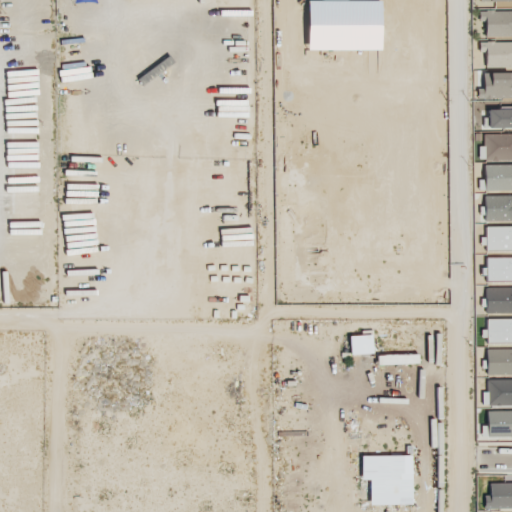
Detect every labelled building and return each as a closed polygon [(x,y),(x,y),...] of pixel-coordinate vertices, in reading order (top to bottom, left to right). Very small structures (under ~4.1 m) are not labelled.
[(511,10),(478,12),(479,22),(484,21),(485,36),(511,35),(511,10)] [(174,63),(169,56),(137,79),(142,86),(174,63)] [(511,107),(487,108),(488,129),(511,128),(511,107)] [(511,133),(483,134),(483,146),(478,146),(479,160),(511,159),(511,133)] [(511,164),(484,164),(484,190),(511,190),(511,164)] [(350,354),(372,353),(371,335),(349,336),(350,354)] [(377,365),(418,364),(417,354),(377,355),(377,365)] [(486,437),(511,436),(511,410),(486,411),(486,437)] [(358,479),(358,455),(409,455),(409,504),(367,504),(367,479),(358,479)] [(483,509),(511,508),(511,482),(488,483),(489,494),(483,495),(483,509)]
